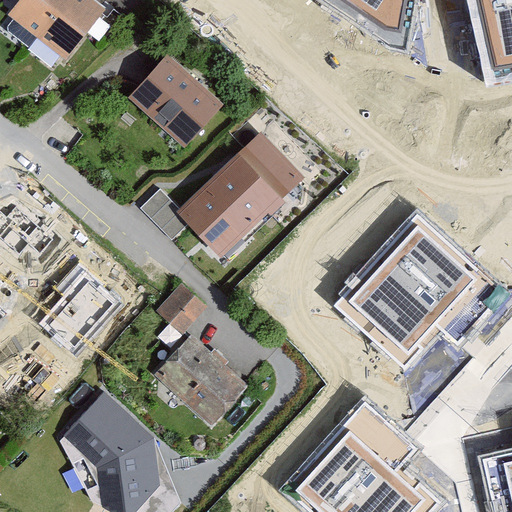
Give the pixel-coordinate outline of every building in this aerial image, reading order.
[(67,0),(20,0),(8,15),(14,20),(6,30),(29,47),(67,0)] [(67,61),(105,10),(92,0),(67,0),(29,47),(52,66),(60,56),(67,61)] [(328,0),(403,49),(412,0),(328,0)] [(511,0),(467,0),(490,80),(511,76),(511,0)] [(188,144),(222,106),(168,57),(149,77),(133,94),(188,144)] [(189,224),(222,257),(301,180),(259,137),(181,212),(160,191),(143,208),(173,239),(189,224)] [(511,301),(511,297),(417,209),(332,300),(408,372),(438,340),(459,359),(511,301)] [(0,271),(35,293),(65,244),(12,212),(0,231),(0,271)] [(184,279),(155,309),(181,333),(209,303),(184,279)] [(249,376),(194,330),(161,368),(216,414),(249,376)] [(151,430),(107,389),(63,435),(99,470),(103,508),(110,511),(173,511),(181,504),(151,430)] [(307,511),(432,511),(442,502),(399,468),(418,448),(365,402),(281,489),(307,511)] [(511,511),(511,423),(510,424),(511,434),(511,448),(480,456),(493,511),(511,511)]
